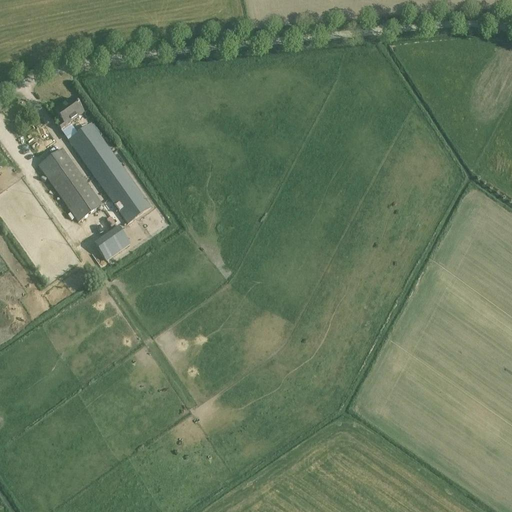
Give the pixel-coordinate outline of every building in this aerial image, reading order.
[(511,84),(511,71),(504,67),(494,87),(507,94),(511,84)] [(82,113),(72,99),(54,112),(61,122),(57,125),(61,132),(70,126),(68,123),(82,113)] [(151,209),(91,125),(68,141),(128,225),(151,209)] [(102,206),(62,151),(38,167),(78,223),(102,206)] [(130,246),(118,229),(95,246),(106,262),(130,246)]
